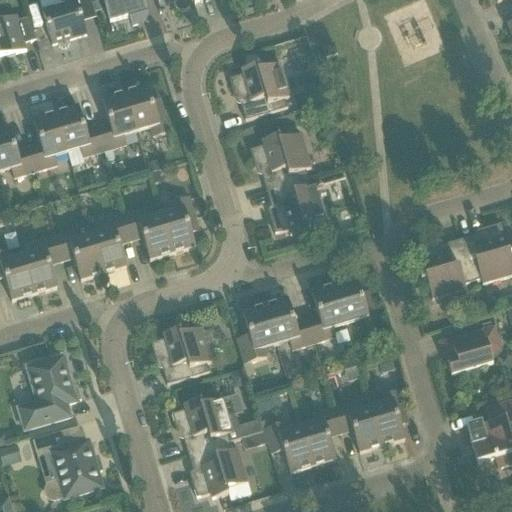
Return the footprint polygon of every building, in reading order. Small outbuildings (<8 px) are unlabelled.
[(42,14),(46,29),(52,48),(57,47),(58,48),(59,50),(60,51),(62,51),(64,51),(65,51),(67,50),(68,49),(69,48),(69,47),(70,46),(70,45),(69,43),(87,38),(81,19),(76,4),(62,8),(59,0),(42,0),(40,5),(42,14)] [(130,19),(133,29),(149,24),(141,0),(102,0),(104,6),(110,25),(130,19)] [(174,0),(176,3),(174,4),(175,8),(176,10),(176,11),(177,12),(179,13),(180,14),(182,14),(183,14),(185,14),(186,13),(188,12),(189,10),(190,9),(191,7),(191,5),(190,4),(193,3),(194,7),(202,5),(200,0),(174,0)] [(0,56),(5,55),(6,60),(27,54),(25,47),(36,44),(29,21),(18,24),(16,19),(0,24),(0,56)] [(323,50),(326,61),(337,58),(334,46),(323,50)] [(255,57),(243,60),(246,72),(258,69),(255,57)] [(238,98),(246,124),(287,111),(285,103),(290,101),(280,68),(260,73),(258,68),(242,73),(243,78),(229,82),(234,99),(238,98)] [(150,132),(153,141),(170,136),(162,111),(154,113),(147,90),(125,97),(136,136),(150,132)] [(97,130),(104,155),(126,149),(123,140),(136,136),(125,97),(102,104),(109,127),(97,130)] [(97,157),(100,166),(107,164),(104,155),(97,130),(85,134),(78,111),(56,117),(67,156),(80,153),(83,161),(97,157)] [(28,151),(35,175),(57,169),(54,160),(67,156),(56,117),(33,124),(40,147),(28,151)] [(0,176),(11,173),(14,182),(35,175),(28,151),(16,154),(9,131),(0,133),(0,176)] [(259,169),(266,194),(308,182),(306,174),(311,172),(301,139),(281,144),(279,139),(263,144),(264,150),(250,153),(255,170),(259,169)] [(157,164),(146,167),(148,177),(159,174),(157,164)] [(289,234),(290,238),(307,233),(305,228),(326,222),(316,189),(311,190),(308,182),(266,194),(274,220),(270,221),(275,237),(289,234)] [(161,219),(172,258),(195,251),(188,228),(196,226),(189,201),(172,206),(175,215),(161,219)] [(143,241),(150,264),(172,258),(161,219),(148,223),(145,214),(124,220),(131,245),(143,241)] [(92,239),(103,278),(126,271),(119,248),(131,245),(124,220),(102,226),(105,235),(92,239)] [(481,283),(482,288),(511,278),(511,246),(510,240),(505,241),(501,227),(485,232),(486,236),(460,244),(472,285),(481,283)] [(74,262),(81,285),(103,278),(92,239),(79,243),(76,234),(54,241),(61,266),(74,262)] [(23,259),(34,298),(57,292),(50,269),(61,266),(54,241),(33,247),(36,256),(23,259)] [(426,282),(432,303),(466,293),(464,288),(472,285),(460,244),(435,251),(433,247),(417,252),(421,266),(416,267),(417,271),(421,284),(426,282)] [(0,283),(5,282),(12,305),(34,298),(23,259),(10,263),(7,254),(0,256),(0,283)] [(406,275),(405,275),(409,288),(410,287),(421,284),(417,271),(406,275)] [(359,324),(362,333),(379,328),(371,303),(363,305),(357,283),(334,289),(345,328),(359,324)] [(306,322),(314,347),(335,341),(332,332),(345,328),(334,289),(311,296),(318,319),(306,322)] [(289,345),(291,354),(314,347),(306,322),(294,326),(288,303),(265,310),(276,349),(289,345)] [(243,362),(245,368),(265,362),(263,353),(276,349),(265,310),(242,316),(249,339),(237,343),(243,362)] [(178,319),(165,323),(168,332),(180,329),(178,319)] [(447,366),(451,379),(468,375),(476,379),(480,371),(493,367),(490,357),(501,354),(494,330),(484,333),(465,338),(468,350),(449,355),(446,362),(447,366)] [(160,362),(167,388),(187,383),(209,376),(206,367),(211,366),(201,332),(181,338),(180,333),(163,338),(165,343),(151,347),(156,363),(160,362)] [(18,412),(25,434),(51,426),(71,421),(67,408),(76,405),(63,360),(45,365),(44,362),(31,366),(32,369),(27,371),(37,407),(18,412)] [(391,365),(379,369),(382,377),(394,373),(391,365)] [(244,374),(230,378),(234,392),(248,388),(244,374)] [(371,411),(382,450),(405,444),(398,421),(406,418),(399,394),(382,398),(384,407),(371,411)] [(272,401),(256,405),(259,415),(274,411),(272,401)] [(181,433),(188,459),(230,446),(251,439),(255,438),(255,439),(262,437),(265,436),(264,433),(261,424),(239,430),(235,418),(228,420),(223,403),(202,409),(201,404),(184,409),(186,413),(172,418),(177,434),(181,433)] [(482,425),(466,429),(477,468),(495,463),(497,472),(511,467),(511,459),(511,458),(511,457),(511,442),(511,438),(508,428),(511,426),(511,403),(504,405),(485,411),(490,427),(483,429),(482,425)] [(352,434),(359,457),(382,450),(371,411),(357,415),(355,406),(333,413),(341,438),(352,434)] [(301,432),(313,471),(336,464),(329,441),(341,438),(333,413),(312,419),(314,428),(301,432)] [(283,454),(290,477),(313,471),(301,432),(288,436),(286,427),(264,433),(265,436),(272,458),(283,454)] [(50,504),(54,505),(102,491),(88,445),(66,452),(62,436),(33,444),(38,461),(49,458),(57,484),(49,487),(45,490),(44,495),(45,500),(50,504)] [(254,448),(255,451),(255,450),(266,447),(262,437),(255,439),(255,438),(251,439),(254,448)] [(211,498),(212,502),(229,498),(227,493),(247,487),(242,467),(237,453),(232,454),(230,446),(188,459),(196,484),(192,485),(197,502),(211,498)] [(16,448),(0,453),(0,462),(3,471),(21,465),(16,448)] [(11,511),(9,501),(0,503),(0,511),(11,511)]
